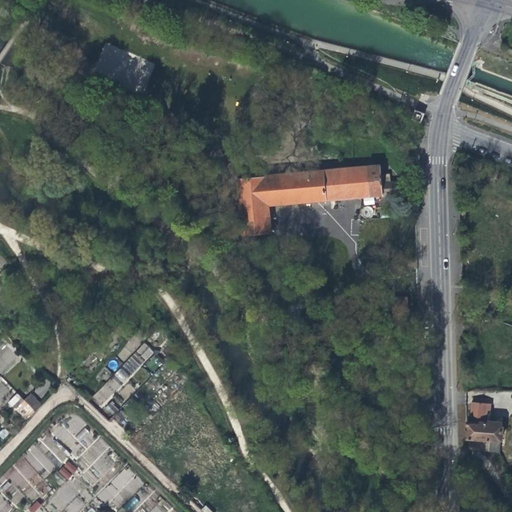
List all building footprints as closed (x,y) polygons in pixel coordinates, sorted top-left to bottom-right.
[(9,17),(12,13),(20,0),(16,0),(7,15),(9,17)] [(145,92),(154,63),(137,57),(135,65),(123,61),(126,51),(103,44),(93,75),(145,92)] [(381,166),(354,168),(237,178),(243,236),(271,234),(268,206),(333,200),(395,194),(398,182),(390,183),(389,174),(382,174),(381,166)] [(32,281),(26,287),(30,292),(36,285),(32,281)] [(407,298),(394,297),(395,325),(408,324),(407,298)] [(473,348),(469,360),(509,376),(511,367),(511,352),(476,340),(473,348)] [(119,388),(154,353),(145,344),(93,396),(101,404),(118,386),(119,388)] [(21,389),(17,393),(35,410),(44,400),(33,390),(27,396),(21,389)] [(11,398),(29,416),(35,410),(17,393),(11,398)] [(111,402),(103,409),(110,416),(118,409),(111,402)] [(470,423),(466,423),(466,440),(489,442),(488,453),(499,454),(502,424),(498,423),(489,422),(489,414),(486,414),(486,405),(471,404),(470,423)] [(467,451),(488,453),(489,442),(466,440),(467,451)] [(43,465),(48,472),(54,467),(36,446),(28,453),(40,468),(43,465)] [(58,472),(68,480),(77,469),(68,460),(58,472)] [(125,501),(142,485),(126,468),(97,496),(106,505),(118,493),(125,501)] [(75,511),(76,511),(84,504),(77,498),(69,506),(75,511)] [(37,501),(28,509),(30,511),(33,511),(41,505),(37,501)]
